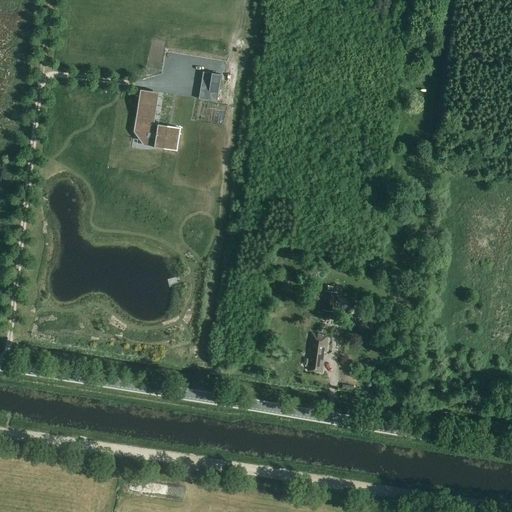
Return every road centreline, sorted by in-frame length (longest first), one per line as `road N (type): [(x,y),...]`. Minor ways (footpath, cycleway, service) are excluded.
road 1 (tertiary): [(511,447),(0,364)]
road 2 (track): [(511,511),(0,431)]
